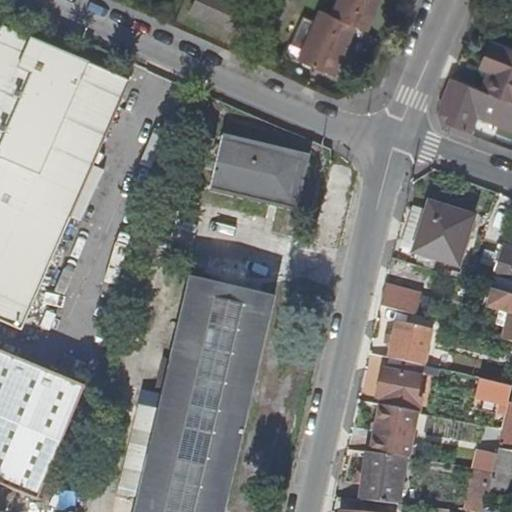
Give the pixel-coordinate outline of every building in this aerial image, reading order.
[(194,0),(190,12),(240,35),(251,9),(229,0),(194,0)] [(334,0),(328,14),(322,12),(316,24),(303,18),(290,46),(303,52),(300,60),(332,75),(355,27),(366,32),(380,0),(334,0)] [(0,325),(20,334),(70,222),(42,209),(103,73),(0,28),(0,325)] [(488,58),(493,43),(489,41),(479,69),(485,72),(479,90),(486,92),(496,66),(488,64),(487,63),(488,58)] [(496,66),(486,92),(505,99),(511,101),(511,49),(493,43),(488,58),(487,63),(488,64),(496,66)] [(130,85),(103,73),(42,209),(70,222),(130,85)] [(479,90),(452,79),(437,115),(443,129),(472,140),(473,135),(469,133),(475,118),(511,131),(511,101),(505,99),(486,92),(479,90)] [(211,189),(294,208),(306,158),(223,138),(224,135),(222,135),(208,191),(210,192),(211,189)] [(429,204),(415,252),(458,266),(473,219),(429,204)] [(490,280),(488,288),(490,288),(511,295),(511,248),(502,246),(491,280),(490,280)] [(139,407),(118,493),(138,498),(134,511),(221,511),(272,298),(190,280),(158,411),(139,407)] [(422,294),(410,291),(385,284),(380,306),(416,315),(421,297),(422,294)] [(505,328),(503,339),(511,341),(511,295),(490,288),(485,308),(499,311),(496,326),(505,328)] [(421,297),(416,315),(432,320),(437,300),(421,297)] [(397,321),(393,336),(391,345),(388,357),(422,366),(430,330),(397,321)] [(391,345),(393,336),(386,335),(385,344),(391,345)] [(0,485),(36,500),(83,385),(0,350),(0,485)] [(422,366),(388,357),(386,370),(382,369),(378,386),(383,388),(381,399),(380,406),(412,412),(418,413),(421,399),(415,398),(419,379),(424,380),(424,381),(435,383),(438,369),(422,366)] [(511,391),(511,387),(501,385),(483,380),(480,395),(503,401),(500,413),(507,414),(511,391)] [(406,443),(412,412),(380,406),(374,436),(379,437),(375,454),(404,458),(406,458),(409,444),(406,443)] [(511,432),(503,430),(499,449),(508,451),(511,432)] [(511,451),(508,451),(499,449),(497,455),(493,472),(487,495),(506,498),(511,470),(511,451)] [(493,472),(497,455),(480,451),(475,469),(493,472)] [(398,504),(404,458),(375,454),(366,453),(363,473),(362,480),(360,500),(398,504)] [(489,473),(475,470),(466,509),(480,511),(489,473)] [(134,511),(138,498),(118,493),(113,511),(134,511)]
